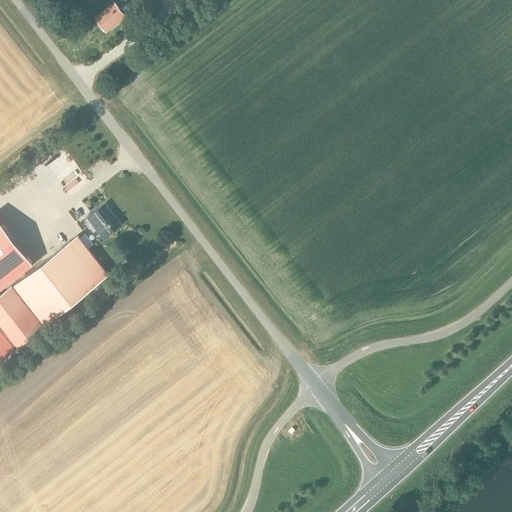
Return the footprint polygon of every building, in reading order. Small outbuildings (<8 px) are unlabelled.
[(92,19),(103,34),(133,10),(127,2),(120,7),(115,1),(92,19)] [(107,235),(121,224),(105,203),(91,214),(107,235)] [(0,288),(32,264),(0,222),(0,288)] [(78,235),(14,284),(45,323),(108,274),(78,235)] [(0,358),(43,326),(12,286),(0,294),(0,358)]
